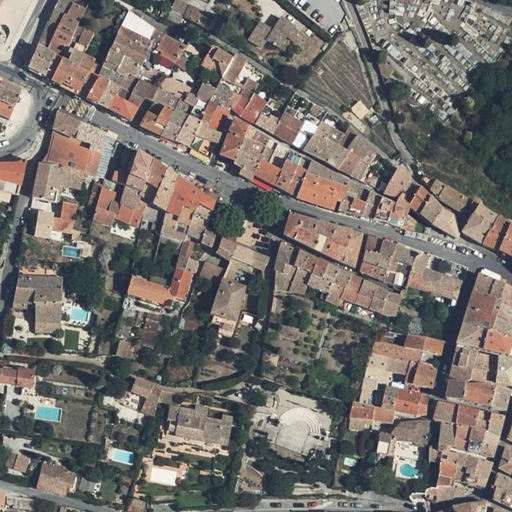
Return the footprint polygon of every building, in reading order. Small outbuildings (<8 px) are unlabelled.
[(6,0),(4,5),(4,6),(18,13),(16,16),(30,23),(38,7),(29,2),(29,0),(6,0)] [(62,0),(58,0),(38,44),(47,49),(62,57),(61,59),(78,68),(83,56),(93,33),(77,28),(85,11),(62,0)] [(283,0),(303,16),(331,39),(347,17),(341,7),(342,0),(283,0)] [(183,18),(189,7),(175,1),(170,10),(164,19),(178,27),(183,18)] [(160,16),(164,19),(170,10),(165,7),(160,16)] [(195,24),(201,13),(189,7),(183,18),(195,24)] [(195,24),(208,31),(214,20),(201,13),(195,24)] [(284,28),(288,23),(279,18),(271,31),(259,22),(247,39),(262,49),(266,42),(279,49),(286,39),(290,32),(284,28)] [(288,24),(288,23),(284,28),(290,32),(286,39),(292,42),(298,34),(288,24)] [(159,32),(155,29),(148,45),(152,48),(159,32)] [(159,32),(152,48),(159,52),(162,54),(160,56),(174,65),(187,48),(159,32)] [(128,41),(116,35),(109,51),(142,68),(150,52),(128,41)] [(46,51),(37,46),(27,69),(43,76),(52,55),(46,51)] [(222,79),(232,59),(213,49),(209,51),(201,68),(222,79)] [(109,84),(119,90),(123,92),(131,76),(137,79),(142,68),(109,51),(102,67),(97,79),(109,84)] [(52,55),(43,76),(50,82),(61,59),(52,55)] [(246,62),(235,55),(232,59),(222,79),(215,90),(209,103),(217,107),(228,113),(230,109),(240,118),(253,95),(233,85),(246,62)] [(83,56),(78,68),(88,74),(93,63),(94,61),(83,56)] [(189,64),(181,58),(176,65),(184,71),(189,64)] [(78,68),(61,59),(50,82),(51,82),(76,95),(88,74),(78,68)] [(392,72),(375,60),(381,76),(387,80),(392,72)] [(93,63),(88,74),(97,79),(102,67),(93,63)] [(88,74),(76,95),(86,100),(97,79),(88,74)] [(50,82),(43,76),(42,79),(49,85),(50,82)] [(143,103),(144,99),(151,87),(137,79),(131,76),(123,92),(119,90),(108,110),(119,117),(131,123),(142,103),(143,103)] [(86,100),(97,105),(109,84),(97,79),(86,100)] [(208,105),(209,103),(215,90),(203,84),(196,98),(189,94),(191,90),(172,80),(165,80),(156,90),(150,102),(154,104),(173,112),(187,118),(198,100),(208,105)] [(384,84),(387,93),(395,86),(388,81),(384,84)] [(22,92),(2,83),(0,85),(0,103),(14,110),(22,92)] [(97,105),(108,110),(119,90),(109,84),(97,105)] [(156,90),(151,87),(144,99),(150,102),(156,90)] [(267,104),(254,94),(253,95),(240,118),(254,125),(260,116),(260,115),(267,104)] [(174,143),(191,150),(202,128),(205,129),(217,107),(209,103),(208,105),(198,100),(187,118),(174,143)] [(358,102),(349,110),(358,120),(367,112),(358,102)] [(0,116),(10,120),(14,110),(0,103),(0,116)] [(150,133),(160,137),(173,112),(154,104),(148,114),(157,119),(150,133)] [(219,137),(228,113),(217,107),(205,129),(202,128),(191,150),(210,160),(219,137)] [(73,121),(80,124),(82,120),(63,111),(58,111),(57,114),(67,118),(73,121)] [(160,137),(174,143),(187,118),(173,112),(160,137)] [(80,124),(73,121),(67,118),(57,114),(53,131),(53,132),(61,135),(75,141),(80,124)] [(139,128),(150,133),(157,119),(148,114),(147,115),(139,128)] [(278,125),(260,115),(260,116),(254,125),(267,133),(272,135),(278,125)] [(241,170),(253,143),(243,139),(247,129),(232,121),(219,157),(234,163),(233,165),(240,169),(241,170)] [(313,135),(292,123),(288,130),(287,132),(288,133),(295,137),(290,146),(302,152),(313,135)] [(314,134),(313,135),(325,142),(325,141),(332,129),(321,123),(314,134)] [(88,127),(80,124),(75,141),(61,135),(53,132),(48,154),(40,165),(32,198),(50,202),(55,203),(59,186),(62,187),(80,191),(83,178),(84,175),(88,176),(95,177),(101,154),(103,147),(106,135),(88,127)] [(272,135),(277,138),(282,133),(285,129),(278,125),(272,135)] [(253,143),(257,134),(247,129),(243,139),(253,143)] [(343,137),(332,129),(325,141),(336,148),(343,137)] [(345,153),(357,136),(348,129),(343,137),(336,148),(345,153)] [(257,134),(253,143),(241,170),(253,176),(260,162),(281,173),(289,153),(257,134)] [(325,142),(313,135),(302,152),(314,159),(323,145),(325,142)] [(356,181),(359,182),(367,165),(376,152),(357,136),(345,153),(348,154),(360,162),(350,178),(356,181)] [(336,148),(325,141),(325,142),(323,145),(314,159),(325,164),(336,148)] [(345,153),(336,148),(325,164),(337,171),(348,154),(345,153)] [(124,170),(116,167),(112,181),(125,187),(142,193),(152,162),(138,152),(128,178),(127,181),(121,178),(122,176),(124,170)] [(289,153),(281,173),(274,188),(285,194),(300,158),(289,153)] [(111,157),(101,154),(95,177),(93,184),(94,185),(102,187),(111,157)] [(337,171),(350,178),(360,162),(348,154),(337,171)] [(301,158),(300,158),(285,194),(295,199),(310,163),(301,158)] [(0,193),(19,197),(27,160),(19,164),(16,165),(0,164),(0,193)] [(125,187),(120,204),(120,206),(143,215),(148,202),(152,204),(166,171),(152,162),(142,193),(125,187)] [(274,188),(281,173),(260,162),(253,176),(273,187),(274,188)] [(313,165),(310,163),(295,199),(307,203),(333,212),(335,202),(342,180),(334,177),(313,165)] [(397,202),(410,181),(410,180),(404,175),(397,169),(382,194),(396,202),(397,202)] [(253,176),(241,170),(239,175),(251,182),(253,176)] [(148,202),(143,215),(142,220),(153,222),(152,229),(161,232),(166,214),(166,213),(177,178),(166,171),(152,204),(148,202)] [(464,216),(472,203),(454,193),(426,176),(422,181),(440,202),(464,216)] [(215,204),(177,178),(166,213),(178,217),(176,223),(188,227),(190,227),(193,216),(197,206),(212,213),(215,204)] [(348,183),(342,180),(335,202),(340,203),(348,183)] [(397,202),(407,208),(419,189),(418,188),(410,181),(397,202)] [(348,183),(340,203),(351,206),(352,201),(364,206),(360,219),(371,222),(372,222),(380,200),(348,183)] [(101,190),(102,187),(94,185),(91,197),(99,199),(101,190)] [(408,209),(418,216),(428,199),(419,189),(407,208),(408,209)] [(116,194),(101,190),(99,199),(95,210),(92,221),(111,227),(113,219),(114,215),(109,213),(112,202),(113,202),(116,194)] [(95,210),(99,199),(91,197),(88,208),(95,210)] [(431,226),(441,212),(439,211),(428,199),(418,216),(431,226)] [(381,200),(380,200),(372,222),(385,225),(389,215),(387,214),(389,205),(381,200)] [(351,206),(340,203),(337,213),(360,219),(364,206),(352,201),(351,206)] [(55,203),(50,202),(45,227),(51,229),(53,218),(60,219),(63,203),(59,203),(55,203)] [(120,204),(113,202),(112,202),(109,213),(114,215),(113,219),(116,220),(119,208),(120,206),(120,204)] [(407,212),(408,209),(407,208),(397,202),(396,202),(395,205),(394,208),(406,215),(407,212)] [(71,234),(72,231),(78,206),(63,203),(60,219),(53,218),(51,229),(51,231),(71,234)] [(484,247),(500,220),(493,216),(482,207),(483,205),(481,204),(479,203),(477,203),(475,203),(474,204),(473,206),(472,208),(472,211),(473,213),(475,215),(463,235),(484,247)] [(394,208),(389,205),(387,214),(389,215),(385,225),(401,230),(413,232),(414,232),(416,223),(406,215),(394,208)] [(119,208),(116,220),(138,229),(143,215),(120,206),(119,208)] [(209,223),(212,213),(197,206),(193,216),(208,223),(209,223)] [(441,212),(431,226),(455,240),(456,238),(456,235),(452,219),(441,212)] [(178,217),(166,213),(166,214),(161,232),(161,234),(184,242),(181,251),(179,256),(189,260),(194,244),(185,241),(187,236),(186,235),(188,227),(176,223),(178,217)] [(190,227),(188,227),(186,235),(187,236),(201,241),(201,244),(212,248),(216,234),(207,228),(208,223),(193,216),(190,227)] [(341,265),(349,233),(325,226),(289,216),(283,236),(290,239),(315,252),(341,265)] [(511,229),(511,226),(500,220),(484,247),(500,253),(511,229)] [(511,259),(511,229),(500,253),(500,254),(511,259)] [(361,236),(349,233),(341,265),(353,270),(361,236)] [(184,242),(161,234),(160,239),(159,243),(181,251),(184,242)] [(217,252),(215,254),(230,263),(231,260),(232,256),(236,247),(222,238),(217,252)] [(377,256),(381,243),(368,238),(365,252),(377,256)] [(386,271),(394,273),(397,263),(390,260),(394,247),(381,243),(377,256),(365,252),(362,263),(374,267),(386,272),(386,271)] [(274,287),(273,291),(291,293),(302,295),(306,286),(307,284),(311,274),(303,271),(302,270),(293,267),(298,252),(280,244),(274,272),(274,279),(274,287)] [(231,260),(250,267),(253,253),(236,247),(232,256),(231,260)] [(393,289),(401,293),(402,292),(406,294),(407,288),(408,287),(410,274),(428,281),(432,282),(435,273),(424,269),(427,259),(394,247),(390,260),(397,263),(394,273),(396,274),(394,286),(393,286),(393,289)] [(299,253),(298,252),(293,267),(302,270),(308,257),(299,253)] [(263,272),(265,267),(269,259),(255,254),(253,253),(250,267),(263,272)] [(193,274),(197,263),(189,260),(179,256),(176,269),(191,274),(193,274)] [(308,257),(302,270),(303,271),(311,274),(322,279),(327,266),(318,262),(308,257)] [(248,272),(250,267),(231,260),(230,263),(229,265),(237,268),(248,272)] [(374,267),(362,263),(362,264),(360,273),(370,278),(374,267)] [(204,265),(199,278),(220,286),(222,282),(222,281),(226,272),(206,264),(204,265)] [(226,272),(222,281),(230,284),(237,268),(229,265),(226,272)] [(307,284),(306,286),(318,290),(322,292),(329,294),(332,285),(338,271),(327,266),(322,279),(311,274),(307,284)] [(373,279),(383,284),(386,272),(374,267),(370,278),(373,279)] [(171,297),(173,298),(183,301),(191,274),(176,269),(173,276),(171,282),(169,288),(171,293),(171,297)] [(479,275),(498,284),(498,283),(499,283),(501,277),(482,269),(479,275)] [(350,277),(338,271),(332,285),(345,290),(350,277)] [(383,284),(393,286),(394,286),(396,274),(394,273),(386,271),(386,272),(383,284)] [(435,273),(432,282),(446,287),(449,278),(435,273)] [(408,287),(429,294),(431,294),(456,301),(458,293),(459,292),(446,287),(432,282),(428,281),(410,274),(408,287)] [(492,300),(498,284),(479,275),(473,292),(492,300)] [(63,279),(17,277),(12,302),(11,309),(35,310),(35,324),(61,324),(63,279)] [(147,281),(131,277),(126,295),(170,308),(173,298),(171,297),(171,293),(169,288),(161,286),(147,282),(147,281)] [(363,282),(350,277),(345,290),(344,293),(340,300),(346,302),(354,305),(363,282)] [(446,287),(459,292),(462,283),(449,278),(446,287)] [(163,279),(161,286),(169,288),(171,282),(163,279)] [(220,286),(210,314),(213,314),(235,321),(244,289),(230,284),(222,281),(222,282),(220,286)] [(363,283),(363,282),(354,305),(359,307),(361,308),(370,286),(363,283)] [(498,283),(498,284),(492,300),(495,301),(511,308),(511,288),(499,283),(498,283)] [(345,290),(332,285),(329,294),(326,302),(337,307),(340,300),(344,293),(345,290)] [(377,289),(370,286),(361,308),(362,308),(368,310),(377,289)] [(388,295),(377,289),(368,310),(380,315),(388,295)] [(322,292),(319,300),(326,302),(329,294),(322,292)] [(495,301),(492,300),(473,292),(463,325),(478,331),(474,350),(485,352),(489,334),(511,341),(511,325),(492,318),(495,301)] [(400,298),(388,295),(380,315),(381,315),(386,316),(394,317),(399,299),(400,298)] [(342,309),(346,302),(340,300),(337,307),(342,309)] [(511,308),(495,301),(492,318),(511,325),(511,308)] [(126,342),(134,313),(124,310),(116,338),(126,342)] [(150,311),(139,345),(158,353),(169,317),(150,311)] [(230,341),(235,321),(213,314),(209,325),(218,328),(216,336),(230,341)] [(169,317),(158,353),(169,357),(180,320),(169,317)] [(269,319),(267,335),(275,336),(278,320),(269,319)] [(61,325),(61,324),(35,324),(35,333),(45,333),(60,333),(61,325)] [(478,331),(463,325),(462,326),(457,346),(474,350),(478,331)] [(511,341),(489,334),(485,352),(510,358),(511,351),(511,341)] [(409,336),(405,348),(405,349),(423,353),(441,357),(444,343),(409,336)] [(120,341),(115,357),(116,357),(130,360),(135,344),(128,343),(120,341)] [(405,348),(381,343),(376,341),(372,354),(389,358),(386,370),(390,371),(407,376),(411,363),(419,365),(420,365),(423,353),(405,349),(405,348)] [(453,368),(467,371),(471,354),(457,351),(453,368)] [(389,358),(372,354),(370,353),(365,379),(379,383),(379,384),(387,386),(390,371),(386,370),(389,358)] [(467,371),(473,372),(478,356),(471,354),(467,371)] [(278,358),(265,355),(263,363),(275,367),(278,358)] [(478,356),(473,372),(472,383),(484,383),(485,374),(495,375),(494,385),(496,385),(499,360),(478,356)] [(511,363),(499,360),(496,385),(511,387),(511,363)] [(405,384),(413,386),(419,365),(411,363),(407,376),(405,384)] [(433,390),(438,371),(420,365),(419,365),(413,386),(433,390)] [(472,383),(473,372),(467,371),(453,368),(450,383),(467,385),(472,383)] [(18,372),(0,369),(0,371),(0,384),(16,387),(32,389),(34,372),(18,370),(18,372)] [(485,374),(484,383),(494,385),(495,375),(485,374)] [(349,387),(362,390),(364,381),(352,378),(349,387)] [(372,393),(370,407),(375,408),(382,410),(387,388),(387,386),(379,384),(379,383),(365,379),(364,381),(362,390),(372,393)] [(158,402),(161,391),(151,386),(136,380),(131,392),(123,389),(118,403),(154,417),(158,402)] [(467,387),(467,385),(450,383),(446,400),(466,403),(492,410),(497,390),(481,387),(467,387)] [(427,416),(428,402),(421,400),(422,396),(387,388),(382,410),(396,412),(413,416),(418,417),(427,416)] [(362,390),(360,404),(370,407),(372,393),(362,390)] [(497,390),(492,410),(507,414),(511,393),(497,390)] [(176,395),(161,391),(158,402),(173,406),(176,395)] [(353,403),(350,419),(374,422),(375,408),(370,407),(360,404),(353,403)] [(437,411),(434,422),(443,424),(457,426),(459,408),(434,403),(433,407),(438,409),(437,411)] [(195,417),(206,419),(208,408),(197,406),(196,412),(195,417)] [(211,441),(215,421),(206,419),(195,417),(196,412),(178,408),(177,414),(168,412),(167,421),(170,421),(177,423),(176,430),(175,434),(207,440),(211,441)] [(375,408),(374,422),(393,425),(396,412),(382,410),(375,408)] [(459,408),(457,426),(458,427),(464,428),(467,410),(459,408)] [(467,410),(464,428),(473,430),(476,430),(480,413),(467,410)] [(480,413),(476,430),(486,433),(488,434),(492,416),(481,413),(480,413)] [(492,416),(488,434),(501,438),(506,420),(492,416)] [(221,422),(215,421),(211,441),(228,444),(231,428),(233,418),(222,417),(221,422)] [(350,419),(349,430),(371,432),(374,422),(350,419)] [(168,429),(176,430),(177,423),(170,421),(168,429)] [(395,430),(391,436),(381,434),(377,454),(376,455),(388,457),(392,441),(396,442),(397,438),(415,440),(414,444),(428,445),(430,422),(418,422),(400,424),(400,426),(395,430)] [(457,426),(443,424),(439,450),(430,448),(429,462),(441,464),(442,454),(451,455),(451,454),(452,448),(456,449),(458,427),(457,426)] [(151,429),(151,428),(146,426),(143,439),(147,441),(151,429)] [(464,428),(458,427),(456,449),(469,452),(473,430),(464,428)] [(473,430),(469,452),(494,458),(497,449),(483,446),(486,433),(476,430),(473,430)] [(483,446),(497,449),(500,439),(501,438),(488,434),(486,433),(483,446)] [(174,438),(210,444),(211,441),(207,440),(175,434),(174,438)] [(511,463),(511,450),(506,448),(503,460),(511,463)] [(14,469),(18,456),(10,454),(6,467),(14,469)] [(459,455),(451,454),(451,455),(442,454),(441,464),(457,467),(459,455)] [(459,455),(457,467),(468,470),(489,476),(493,464),(472,458),(459,455)] [(29,460),(18,456),(14,469),(24,473),(29,460)] [(500,470),(511,476),(511,463),(503,460),(500,470)] [(439,479),(437,488),(450,487),(451,480),(455,481),(457,467),(441,464),(439,479)] [(59,480),(61,471),(55,469),(55,468),(43,465),(41,475),(59,480)] [(468,470),(457,467),(455,481),(465,484),(468,470)] [(489,476),(468,470),(465,484),(465,485),(485,489),(489,476)] [(54,494),(76,500),(82,476),(61,471),(59,480),(41,475),(40,478),(37,490),(54,494)] [(134,485),(136,478),(123,475),(122,482),(134,485)] [(511,494),(511,481),(506,478),(503,477),(499,475),(494,487),(511,494)] [(425,493),(425,494),(425,495),(425,497),(426,499),(427,500),(428,501),(431,502),(435,503),(448,503),(452,502),(454,500),(455,495),(455,488),(456,486),(450,487),(437,488),(436,489),(431,489),(429,489),(427,491),(425,493)] [(511,510),(511,494),(494,487),(492,492),(496,494),(493,501),(511,510)] [(32,510),(34,500),(19,498),(18,508),(32,510)] [(143,511),(145,504),(131,499),(127,511),(143,511)]
